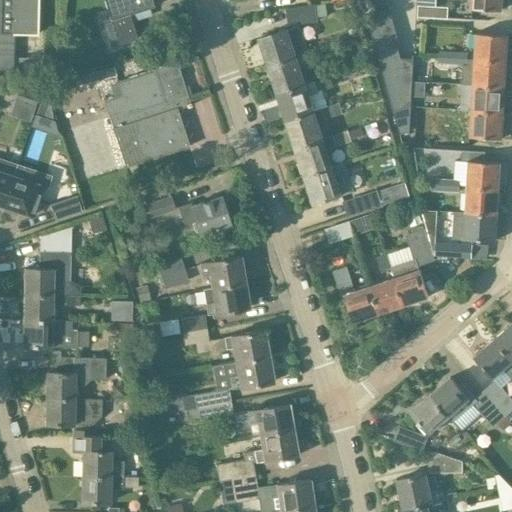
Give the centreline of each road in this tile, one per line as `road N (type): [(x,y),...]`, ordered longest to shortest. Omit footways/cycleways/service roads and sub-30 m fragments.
road 1 (residential): [(336,415),(205,0)]
road 2 (residential): [(336,415),(511,265)]
road 3 (residential): [(32,511),(0,380)]
